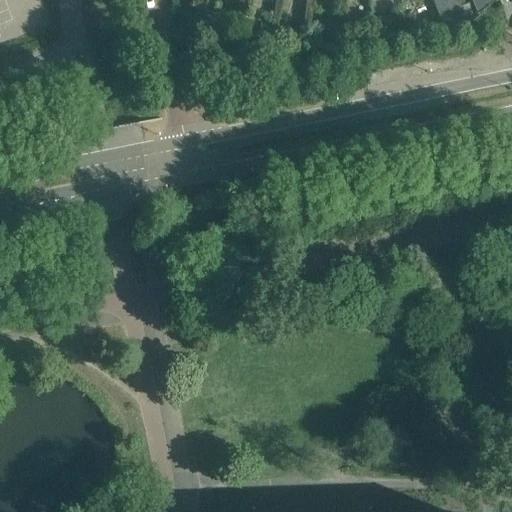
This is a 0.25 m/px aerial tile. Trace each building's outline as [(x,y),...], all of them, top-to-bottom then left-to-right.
[(466,19),(470,10),(468,4),(461,7),(466,19)] [(466,19),(461,7),(454,10),(457,16),(466,19)] [(408,30),(413,21),(412,15),(404,17),(408,30)] [(408,30),(404,17),(397,18),(399,25),(408,30)] [(209,34),(213,21),(206,19),(205,26),(209,34)] [(218,30),(221,24),(213,21),(209,34),(218,30)] [(269,42),(271,30),(260,28),(257,41),(266,55),(269,42)] [(340,42),(340,28),(332,28),(333,35),(340,42)] [(340,42),(346,35),(348,28),(340,28),(340,42)] [(274,50),(277,43),(269,42),(266,55),(274,50)]
